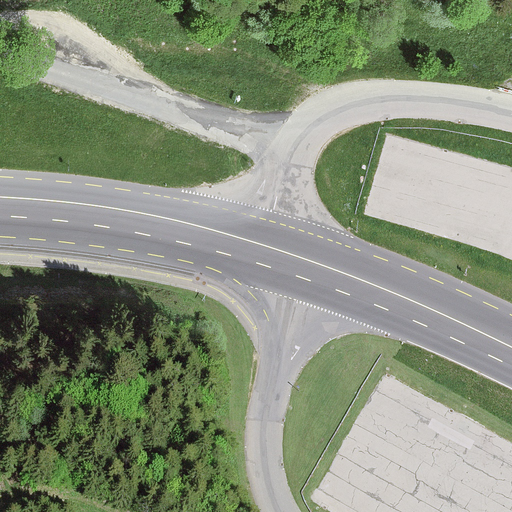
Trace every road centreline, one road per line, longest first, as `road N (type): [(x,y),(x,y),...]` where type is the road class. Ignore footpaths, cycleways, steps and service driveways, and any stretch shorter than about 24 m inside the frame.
road 1 (primary): [(511,357),(261,255),(86,213),(0,206)]
road 2 (track): [(292,151),(0,54)]
